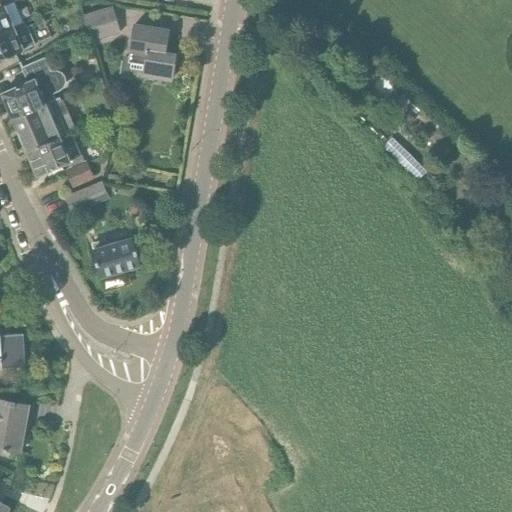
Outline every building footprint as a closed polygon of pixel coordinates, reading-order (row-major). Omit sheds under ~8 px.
[(0,34),(16,27),(6,5),(0,7),(0,34)] [(92,43),(121,34),(113,7),(84,16),(92,43)] [(169,31),(133,25),(128,58),(124,57),(122,72),(171,80),(176,55),(165,53),(169,31)] [(16,27),(0,34),(0,61),(25,50),(16,27)] [(14,120),(47,104),(57,100),(51,87),(54,86),(44,62),(24,70),(29,83),(3,94),(14,120)] [(358,79),(373,92),(388,76),(373,62),(358,79)] [(28,152),(62,138),(47,104),(14,120),(28,152)] [(62,138),(28,152),(38,176),(83,157),(73,133),(62,138)] [(72,187),(94,178),(88,164),(66,173),(72,187)] [(71,213),(110,197),(103,182),(66,198),(71,213)] [(132,238),(95,249),(103,277),(140,267),(132,238)] [(0,333),(0,362),(1,363),(1,369),(25,368),(23,334),(1,335),(0,333)] [(0,449),(18,452),(22,431),(21,431),(26,405),(0,400),(0,449)] [(0,511),(7,511),(9,507),(0,503),(0,511)]
